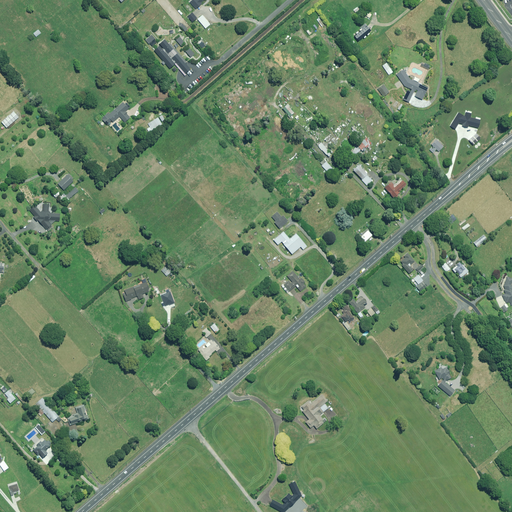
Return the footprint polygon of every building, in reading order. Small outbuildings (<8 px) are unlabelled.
[(201,3),(204,0),(205,0),(206,1),(206,0),(192,0),(190,2),(196,9),(202,4),(201,3)] [(201,14),(197,18),(205,29),(210,25),(202,16),(201,14)] [(179,23),(179,26),(181,27),(185,31),(188,29),(182,23),(179,23)] [(155,39),(152,35),(146,40),(149,44),(155,39)] [(180,36),(176,40),(181,46),(185,42),(180,36)] [(202,50),(206,46),(199,37),(197,39),(199,41),(196,43),(202,50)] [(175,64),(185,76),(188,73),(187,72),(191,69),(165,40),(160,44),(160,45),(154,51),(170,69),(175,64)] [(195,54),(189,48),(186,51),(191,57),(195,54)] [(392,72),(386,63),(382,66),(388,75),(392,72)] [(407,88),(402,100),(409,103),(414,91),(415,91),(416,90),(417,91),(415,96),(422,100),(428,88),(410,79),(403,70),(396,75),(404,86),(407,88)] [(389,92),(383,85),(377,89),(383,97),(389,92)] [(125,122),(130,118),(127,114),(128,113),(126,111),(131,107),(125,101),(109,115),(108,114),(103,118),(103,119),(102,120),(107,125),(111,121),(113,123),(120,117),(125,122)] [(294,113),(287,105),(283,109),(289,117),(294,113)] [(19,118),(14,112),(2,122),(7,128),(19,118)] [(149,126),(152,130),(157,128),(158,130),(163,126),(158,118),(146,125),(147,127),(149,126)] [(430,144),(432,146),(429,150),(433,153),(436,150),(438,152),(443,147),(435,139),(430,144)] [(318,145),(326,155),(327,155),(328,157),(331,155),(321,143),(318,145)] [(361,150),(355,143),(348,148),(355,155),(361,150)] [(332,168),(326,161),(322,166),(327,172),(332,168)] [(359,166),(353,170),(367,186),(372,181),(366,174),(368,173),(361,165),(359,166)] [(73,180),(68,175),(58,184),(63,189),(73,180)] [(405,185),(401,180),(394,186),(391,182),(384,188),(394,198),(395,197),(396,198),(398,196),(397,194),(399,193),(398,192),(405,185)] [(60,214),(51,214),(49,212),(50,204),(43,204),(43,210),(41,212),(35,206),(30,211),(35,216),(33,217),(37,221),(38,220),(45,228),(44,229),(46,230),(51,225),(55,221),(60,221),(60,214)] [(281,216),(277,212),(272,217),(276,221),(274,223),(280,229),(288,221),(283,215),(281,216)] [(456,219),(452,215),(447,219),(451,224),(456,219)] [(372,235),(366,229),(359,236),(365,242),(372,235)] [(278,245),(281,242),(282,242),(284,244),(283,245),(292,255),(300,247),(303,250),(307,247),(296,234),(290,239),(283,232),(274,240),(278,245)] [(413,270),(410,267),(411,266),(410,265),(414,262),(407,253),(404,256),(405,258),(401,261),(403,264),(402,265),(408,274),(413,270)] [(468,271),(459,262),(455,265),(456,266),(452,269),(455,273),(456,272),(461,278),(468,271)] [(450,269),(445,263),(441,266),(446,272),(450,269)] [(287,276),(292,282),(290,283),(288,281),(283,285),(289,292),(296,286),(300,292),(306,287),(303,283),(305,282),(299,275),(298,276),(295,272),(293,270),(287,276)] [(428,286),(419,275),(413,279),(418,285),(416,287),(420,292),(428,286)] [(505,294),(502,295),(503,297),(502,297),(504,302),(505,301),(505,303),(509,302),(511,306),(511,305),(511,287),(511,285),(511,282),(511,278),(507,277),(503,286),(505,289),(504,290),(505,294)] [(142,294),(149,291),(148,289),(150,288),(148,282),(125,291),(126,293),(123,294),(126,301),(132,299),(131,298),(137,296),(138,300),(143,298),(142,294)] [(349,302),(360,318),(363,316),(360,311),(364,308),(363,306),(366,303),(363,299),(357,304),(353,299),(349,302)] [(351,310),(347,304),(340,309),(344,314),(340,317),(342,319),(345,323),(348,320),(350,322),(354,319),(349,312),(351,310)] [(504,313),(507,310),(506,308),(508,307),(506,304),(500,308),(504,313)] [(375,313),(371,308),(367,311),(371,316),(375,313)] [(220,330),(214,324),(210,327),(216,333),(220,330)] [(211,334),(206,329),(202,332),(207,337),(211,334)] [(217,353),(221,350),(212,339),(209,342),(211,345),(205,350),(202,347),(198,351),(206,361),(210,358),(209,357),(212,354),(211,354),(215,350),(217,353)] [(443,379),(437,386),(450,397),(455,391),(445,382),(445,381),(451,378),(449,374),(450,373),(447,369),(446,370),(445,368),(443,369),(441,367),(434,372),(439,380),(442,378),(443,379)] [(35,392),(32,388),(26,393),(29,397),(35,392)] [(11,395),(8,392),(4,396),(10,403),(16,399),(11,394),(11,395)] [(326,402),(321,395),(311,403),(309,401),(301,407),(304,410),(302,411),(309,420),(306,422),(310,428),(314,426),(316,429),(327,421),(325,418),(323,419),(319,415),(328,408),(324,404),(326,402)] [(52,422),(59,417),(43,398),(36,404),(52,422)] [(88,418),(83,406),(66,413),(70,422),(77,419),(78,422),(88,418)] [(45,451),(52,443),(45,437),(33,450),(38,454),(39,454),(43,458),(47,453),(45,451)] [(273,500),(270,506),(280,511),(284,511),(302,496),(295,481),(289,484),(293,495),(291,497),(289,493),(282,500),(285,503),(283,505),(273,500)]
